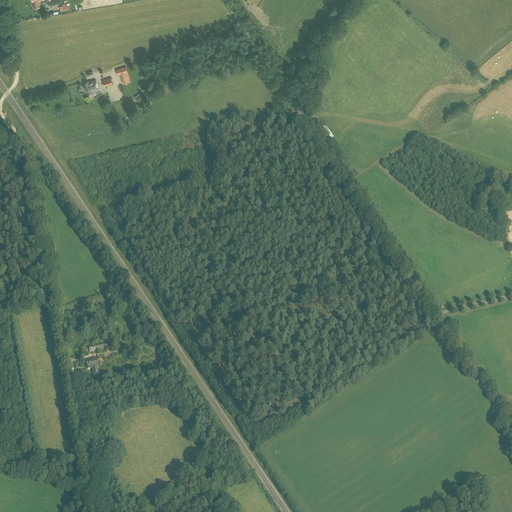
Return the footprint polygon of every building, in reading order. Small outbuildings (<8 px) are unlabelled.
[(117,74),(121,73),(124,85),(130,83),(127,71),(126,66),(116,69),(117,74)] [(113,83),(111,77),(103,79),(105,86),(113,83)] [(91,91),(99,89),(96,79),(88,81),(88,80),(84,82),(87,93),(91,91)] [(145,96),(141,92),(134,96),(138,101),(145,96)] [(109,342),(102,344),(102,343),(88,346),(89,352),(103,349),(105,348),(106,350),(110,349),(109,342)] [(90,358),(90,359),(86,360),(88,369),(92,368),(93,376),(99,375),(97,368),(100,367),(98,357),(90,358)]
